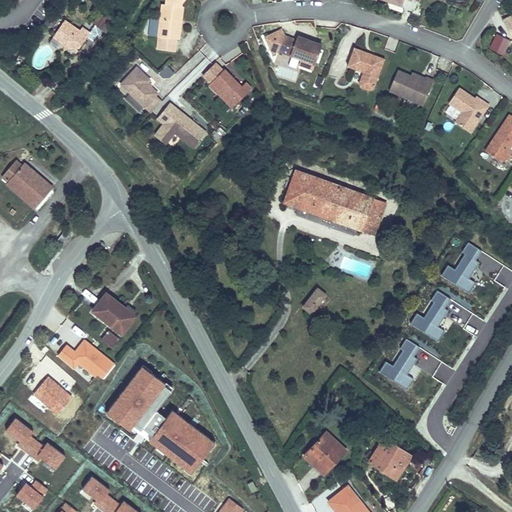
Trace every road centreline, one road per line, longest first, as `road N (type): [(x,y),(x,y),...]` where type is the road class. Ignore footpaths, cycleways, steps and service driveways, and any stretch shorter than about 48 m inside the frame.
road 1 (secondary): [(125,205),(291,511)]
road 2 (residential): [(224,22),(342,12),(458,54),(511,92)]
road 3 (unclassified): [(0,369),(63,265),(125,205)]
road 4 (residential): [(457,451),(437,434),(436,412),(511,297)]
road 5 (secondary): [(0,80),(90,160),(125,205)]
road 6 (unknown): [(228,394),(313,263)]
